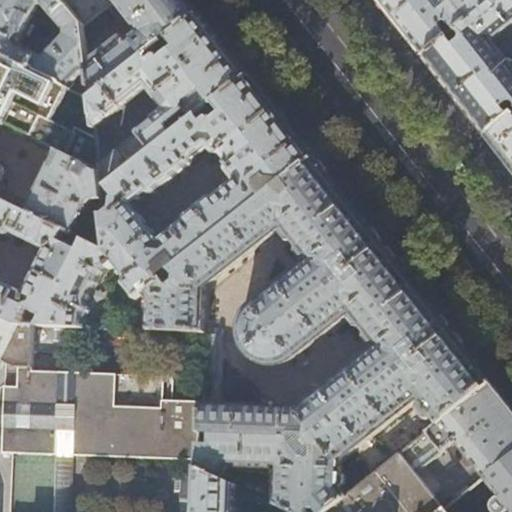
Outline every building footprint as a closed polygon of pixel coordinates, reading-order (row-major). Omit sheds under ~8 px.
[(85,27),(62,0),(0,0),(0,55),(69,89),(74,78),(83,69),(90,69),(89,63),(85,27)] [(106,0),(105,1),(103,0),(62,0),(85,27),(116,2),(118,0),(106,0)] [(118,0),(116,2),(139,32),(132,38),(122,37),(89,63),(90,69),(92,88),(99,82),(106,90),(165,43),(158,33),(166,28),(173,37),(200,15),(188,0),(118,0)] [(497,0),(445,0),(443,2),(440,0),(379,0),(403,30),(425,58),(497,0)] [(511,63),(495,41),(511,27),(511,0),(497,0),(425,58),(456,96),(488,136),(511,117),(511,63)] [(200,15),(173,37),(165,43),(106,90),(94,100),(94,101),(96,128),(148,88),(165,110),(157,117),(156,117),(155,118),(155,119),(156,119),(100,163),(101,171),(104,193),(111,188),(200,117),(216,104),(250,78),(225,46),(200,15)] [(94,101),(69,89),(0,55),(0,121),(5,124),(60,151),(101,171),(100,163),(96,128),(94,101)] [(267,178),(270,182),(286,183),(315,160),(282,118),(250,78),(216,104),(224,115),(215,122),(214,120),(213,120),(212,119),(210,119),(210,120),(209,120),(205,123),(200,117),(111,188),(119,199),(117,201),(117,209),(106,218),(110,251),(118,262),(117,263),(131,279),(130,280),(129,281),(128,282),(128,284),(128,287),(129,288),(129,289),(130,290),(138,300),(146,294),(164,279),(175,271),(266,199),(259,190),(260,190),(261,189),(262,189),(262,188),(263,187),(263,186),(262,185),(262,184),(261,183),(267,178)] [(511,117),(488,136),(511,167),(511,117)] [(104,193),(101,171),(60,151),(28,213),(75,235),(89,208),(90,206),(92,204),(93,203),(94,202),(96,201),(104,197),(104,193)] [(434,420),(439,425),(491,383),(448,329),(351,205),(315,160),(286,183),(266,199),(175,271),(181,280),(171,288),(164,279),(146,294),(152,303),(150,330),(205,333),(207,289),(284,228),(310,261),(255,305),(251,308),(248,312),(246,315),(244,319),(242,323),(241,331),(241,336),(242,340),(244,345),(246,349),(248,352),(251,356),(255,360),(259,362),(263,364),(267,365),(268,365),(272,366),(276,366),(283,366),(288,364),(292,362),(295,360),(298,358),(352,314),(378,347),(301,409),(203,405),(202,434),(212,435),(212,447),(201,446),(201,457),(200,475),(223,481),(229,468),(275,469),(282,464),(285,467),(279,472),(277,506),(290,511),(309,511),(310,510),(317,510),(318,511),(330,511),(348,498),(341,490),(342,462),(420,401),(421,403),(418,411),(426,421),(434,420)] [(24,317),(28,311),(44,318),(39,326),(76,327),(83,328),(85,328),(86,320),(90,312),(91,300),(104,273),(112,270),(112,268),(117,263),(118,262),(110,251),(75,235),(28,213),(0,198),(0,315),(20,326),(25,326),(24,317)] [(17,387),(17,392),(0,391),(0,502),(14,503),(13,511),(198,511),(200,475),(185,474),(184,499),(189,499),(188,511),(31,511),(34,452),(67,453),(67,452),(201,457),(201,446),(202,434),(203,405),(68,400),(68,398),(50,397),(50,395),(35,395),(37,346),(75,348),(76,327),(39,326),(25,326),(20,326),(0,315),(0,366),(3,368),(5,363),(7,364),(6,387),(17,387)] [(117,329),(85,328),(83,328),(81,363),(122,364),(123,329),(117,329)] [(219,333),(206,333),(205,352),(218,352),(219,333)] [(330,511),(441,511),(444,510),(416,474),(442,453),(443,454),(457,443),(484,478),(511,455),(511,409),(491,383),(439,425),(348,498),(330,511)] [(511,511),(511,455),(484,478),(500,498),(492,505),(491,506),(490,506),(490,508),(490,509),(490,510),(490,511),(491,511),(511,511)] [(235,511),(236,487),(223,481),(200,475),(198,511),(235,511)] [(36,511),(68,511),(70,477),(38,476),(36,511)]
